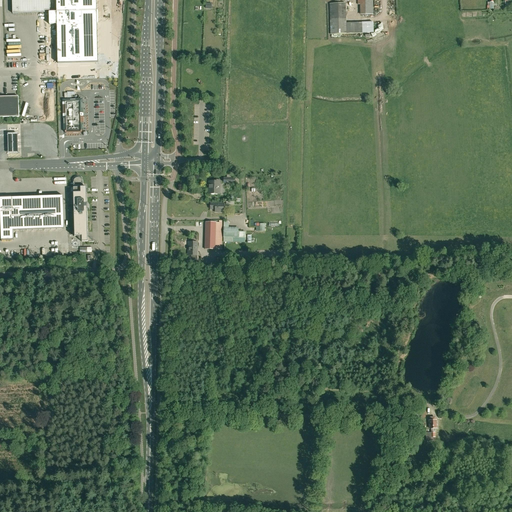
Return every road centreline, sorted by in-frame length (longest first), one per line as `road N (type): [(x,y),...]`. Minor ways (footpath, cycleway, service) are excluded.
road 1 (unclassified): [(150,412),(368,416),(414,397),(473,415),(499,371),(492,306),(511,296)]
road 2 (primary): [(150,404),(157,163)]
road 3 (primary): [(144,164),(150,404)]
road 4 (unclassified): [(0,275),(124,265),(117,165)]
road 5 (unclassified): [(177,156),(175,0)]
road 6 (unclassified): [(134,0),(118,155)]
road 7 (primary): [(157,155),(161,0)]
road 8 (primary): [(148,0),(144,155)]
